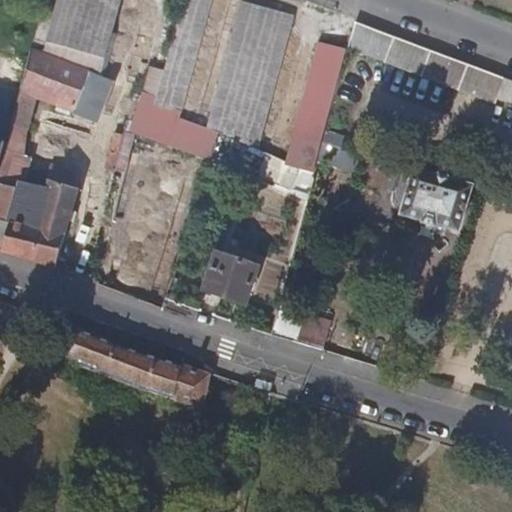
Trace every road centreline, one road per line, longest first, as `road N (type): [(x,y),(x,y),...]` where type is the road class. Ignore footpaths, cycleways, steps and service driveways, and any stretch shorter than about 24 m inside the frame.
road 1 (residential): [(0,278),(511,434)]
road 2 (residential): [(511,50),(374,0)]
